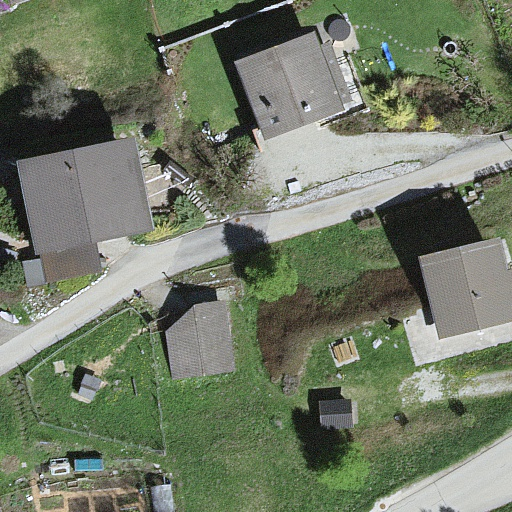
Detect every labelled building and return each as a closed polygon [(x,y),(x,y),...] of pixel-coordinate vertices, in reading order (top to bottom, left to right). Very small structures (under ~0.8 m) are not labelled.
[(3,0),(9,18),(63,0),(3,0)] [(315,38),(234,71),(265,147),(346,114),(315,38)] [(127,145),(13,172),(35,264),(148,237),(127,145)] [(511,283),(500,243),(417,267),(440,347),(511,326),(511,283)] [(198,310),(169,340),(175,385),(238,374),(227,310),(198,310)]
